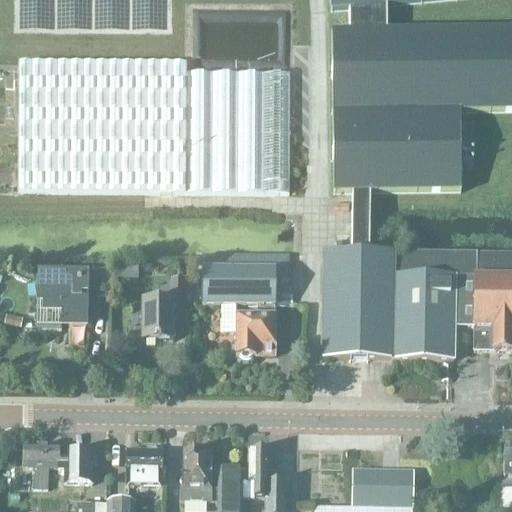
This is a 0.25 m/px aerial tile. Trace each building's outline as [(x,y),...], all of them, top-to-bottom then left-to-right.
[(478,0),(328,0),(330,15),(348,13),(348,33),(330,34),(332,197),(352,197),(350,255),(368,255),(369,197),(459,195),(459,116),(511,115),(511,31),(386,33),(385,9),(478,0)] [(289,76),(211,76),(185,76),(185,67),(17,66),(16,196),(184,197),(184,196),(210,196),(210,197),(288,197),(289,76)] [(454,331),(473,331),(472,354),(511,354),(511,257),(368,255),(350,255),(324,255),(324,275),(323,275),(322,361),(392,362),(392,363),(453,363),(454,331)] [(287,309),(288,258),(202,258),(202,273),(201,273),(201,309),(259,309),(259,321),(235,321),(235,361),(238,361),(242,364),(248,364),(251,361),(255,361),(255,358),(273,358),(274,309),(287,309)] [(92,273),(97,273),(96,301),(109,302),(110,273),(110,264),(92,264),(92,273)] [(35,316),(34,333),(60,333),(61,328),(68,328),(68,330),(85,330),(86,304),(80,304),(80,283),(42,282),(41,316),(35,316)] [(184,330),(185,283),(169,283),(169,304),(141,304),(141,316),(138,316),(138,326),(142,326),(142,344),(145,344),(145,349),(155,349),(155,343),(173,343),(172,330),(184,330)] [(63,458),(57,458),(57,450),(23,449),(22,472),(32,472),(32,493),(47,493),(48,472),(63,472),(63,488),(92,488),(93,454),(63,454),(63,458)] [(283,511),(284,485),(270,485),(270,453),(247,453),(246,485),(253,485),(253,498),(264,499),(263,511),(283,511)] [(160,454),(126,454),(125,490),(160,490),(160,454)] [(216,511),(240,511),(241,473),(217,473),(217,495),(209,496),(210,455),(183,455),(183,475),(182,475),(182,480),(179,483),(182,487),(182,490),(179,490),(179,505),(217,506),(216,511)] [(497,481),(497,491),(511,490),(511,456),(503,456),(503,481),(497,481)] [(16,459),(0,461),(0,475),(19,473),(16,459)] [(411,511),(412,475),(352,474),(351,510),(315,509),(314,511),(411,511)]
